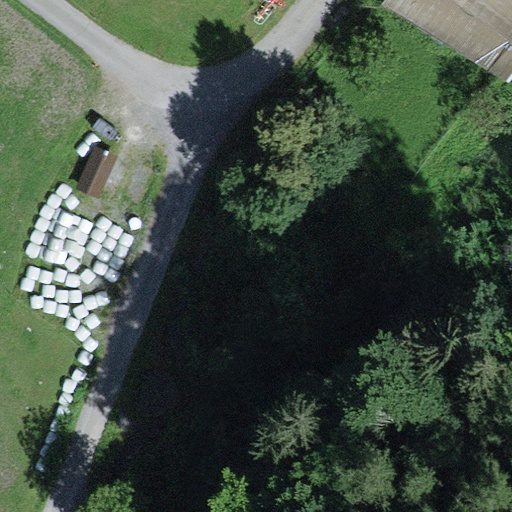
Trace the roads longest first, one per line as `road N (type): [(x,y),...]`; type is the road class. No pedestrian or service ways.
road 1 (track): [(223,126),(153,273),(71,511)]
road 2 (track): [(316,0),(223,126),(42,0)]
